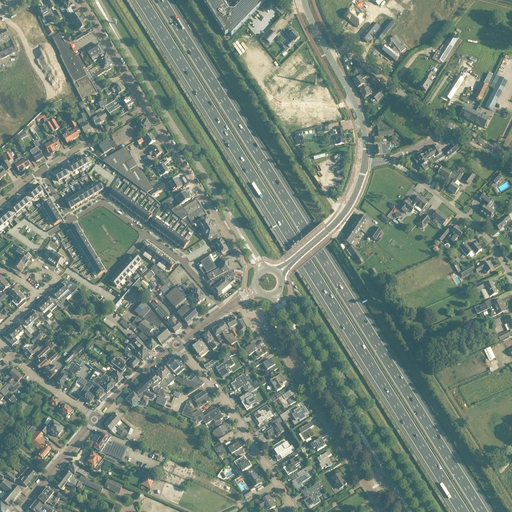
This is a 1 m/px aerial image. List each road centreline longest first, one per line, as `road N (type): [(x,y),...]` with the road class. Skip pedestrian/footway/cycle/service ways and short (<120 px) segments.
road 1 (motorway): [(142,0),(465,511)]
road 2 (motorway): [(481,511),(159,0)]
road 3 (secondary): [(232,222),(105,17)]
road 4 (residential): [(295,511),(177,345)]
road 5 (residential): [(365,486),(270,332)]
road 6 (unclassified): [(511,278),(472,223),(391,159)]
road 7 (unclassified): [(449,132),(351,52),(327,53)]
road 8 (residential): [(146,107),(222,228)]
road 9 (secondary): [(291,262),(343,213),(364,162)]
road 10 (residential): [(80,0),(146,107)]
road 11 (secondary): [(363,437),(297,331)]
road 12 (residential): [(41,170),(146,107)]
road 13 (tertiary): [(96,418),(17,511)]
